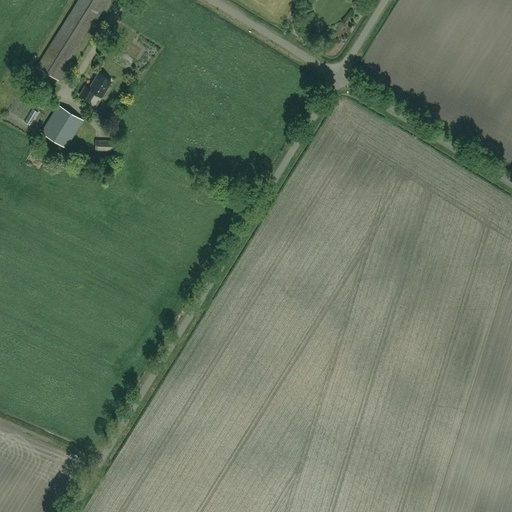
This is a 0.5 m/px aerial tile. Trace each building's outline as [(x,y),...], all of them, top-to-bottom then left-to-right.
[(58,80),(108,0),(77,0),(36,66),(58,80)] [(101,96),(111,81),(98,73),(89,88),(85,86),(79,96),(88,101),(94,92),(101,96)] [(43,109),(50,98),(32,88),(26,99),(43,109)] [(98,106),(101,96),(96,94),(92,104),(98,106)] [(66,147),(83,119),(58,104),(41,132),(66,147)] [(37,112),(32,109),(24,122),(29,125),(37,112)] [(113,150),(118,150),(118,141),(114,141),(114,140),(95,139),(95,150),(113,151),(113,150)]
